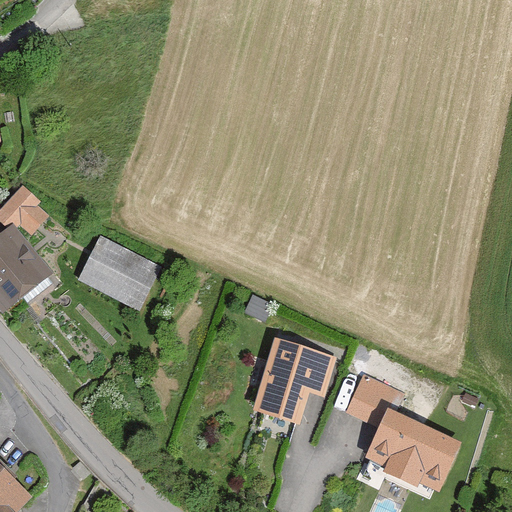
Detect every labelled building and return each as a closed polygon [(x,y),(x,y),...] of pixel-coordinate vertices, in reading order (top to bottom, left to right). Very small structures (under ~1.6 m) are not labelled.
[(0,203),(0,208),(25,237),(52,213),(25,182),(0,203)] [(54,273),(15,229),(0,241),(0,300),(10,311),(54,273)] [(98,233),(78,279),(144,308),(164,261),(98,233)] [(336,361),(278,344),(255,417),(304,430),(315,400),(328,403),(336,361)] [(348,414),(379,429),(366,457),(439,491),(461,444),(395,414),(404,394),(366,376),(348,414)] [(0,511),(24,511),(35,501),(0,467),(0,511)]
